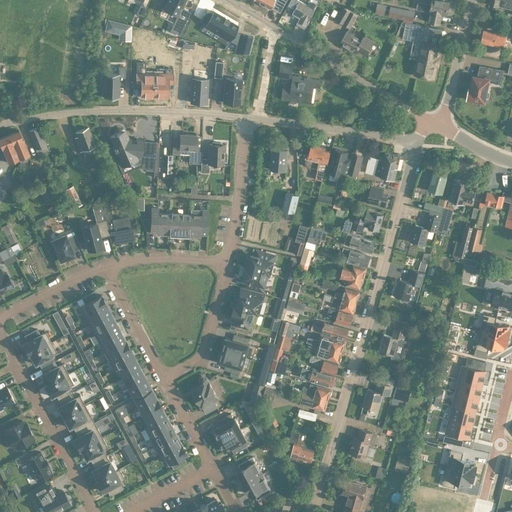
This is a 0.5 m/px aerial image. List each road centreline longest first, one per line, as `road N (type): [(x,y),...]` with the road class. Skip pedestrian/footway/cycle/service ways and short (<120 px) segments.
road 1 (unclassified): [(308,511),(414,141)]
road 2 (unclassified): [(245,118),(95,109),(0,123)]
road 3 (unclassified): [(433,121),(229,0)]
road 4 (residential): [(0,333),(94,511)]
road 5 (unclassified): [(414,141),(245,118)]
road 6 (residential): [(226,260),(198,359),(161,376)]
road 7 (residential): [(245,118),(226,260)]
road 8 (unclassified): [(433,121),(445,107),(469,0)]
road 9 (residential): [(104,268),(149,258),(226,260)]
road 10 (residential): [(104,268),(161,376)]
